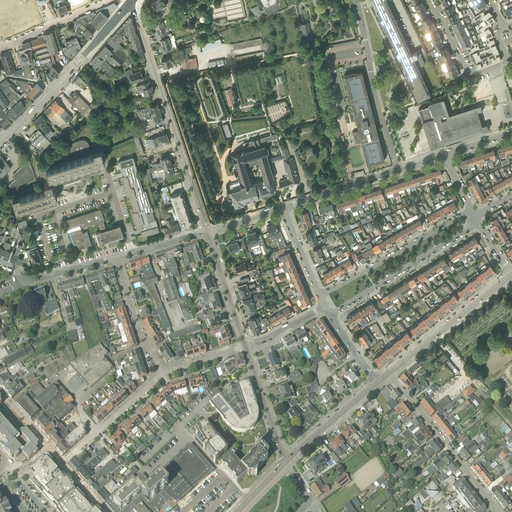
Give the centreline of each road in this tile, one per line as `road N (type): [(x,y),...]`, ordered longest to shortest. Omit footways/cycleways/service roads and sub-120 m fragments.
road 1 (tertiary): [(129,3),(207,232)]
road 2 (secondary): [(0,140),(129,3)]
road 3 (residential): [(355,0),(398,170)]
road 4 (residential): [(497,510),(387,374)]
road 5 (residential): [(330,315),(478,223)]
road 6 (residential): [(470,210),(319,296)]
road 7 (tertiary): [(387,374),(511,275)]
road 8 (residential): [(62,463),(163,372)]
road 9 (residential): [(163,372),(114,258)]
road 10 (tertiary): [(245,346),(286,462)]
road 11 (residential): [(508,63),(469,71),(429,0)]
road 12 (tertiary): [(286,462),(377,382)]
road 13 (residential): [(283,208),(398,170)]
road 14 (tertiary): [(207,232),(245,346)]
